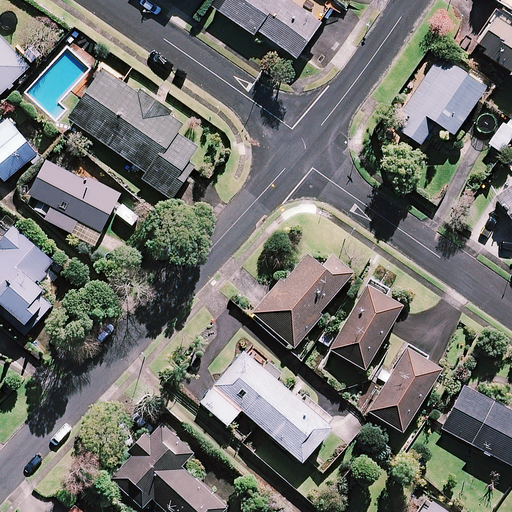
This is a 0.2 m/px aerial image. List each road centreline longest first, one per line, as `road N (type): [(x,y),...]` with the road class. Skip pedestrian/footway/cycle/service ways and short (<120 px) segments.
road 1 (residential): [(0,476),(301,148)]
road 2 (residential): [(301,148),(312,170),(511,303)]
road 3 (residential): [(105,0),(290,128),(301,148)]
road 4 (residential): [(301,148),(411,0)]
